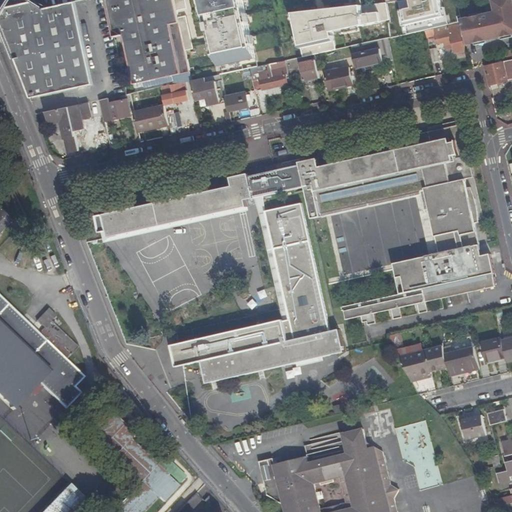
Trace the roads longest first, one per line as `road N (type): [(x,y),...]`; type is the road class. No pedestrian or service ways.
road 1 (residential): [(46,179),(475,83),(488,138)]
road 2 (unclassified): [(46,179),(119,358),(248,511)]
road 3 (unclassified): [(2,65),(46,179)]
